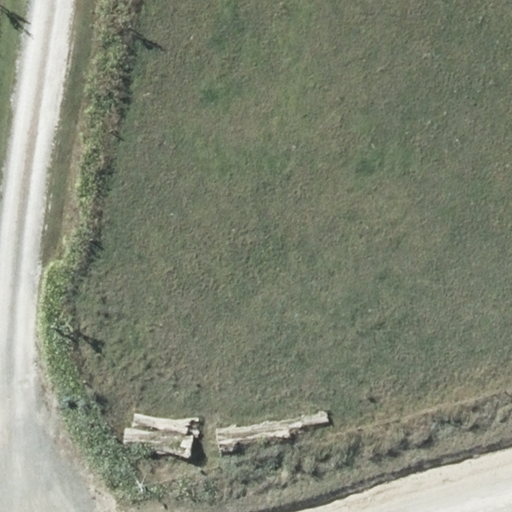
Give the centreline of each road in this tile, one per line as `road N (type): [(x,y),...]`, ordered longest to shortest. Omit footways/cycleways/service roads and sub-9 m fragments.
road 1 (track): [(54,0),(3,325),(26,511)]
road 2 (unclassified): [(350,511),(511,468)]
